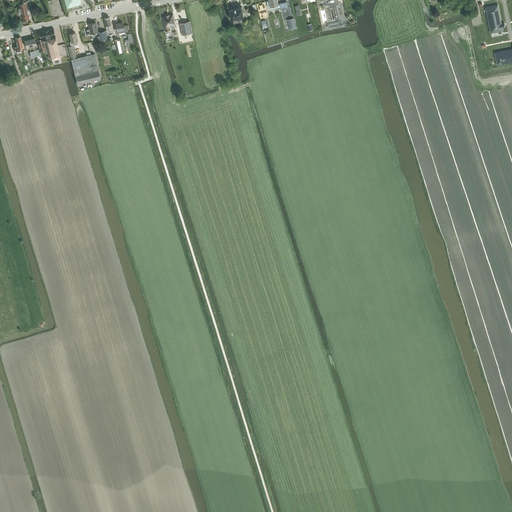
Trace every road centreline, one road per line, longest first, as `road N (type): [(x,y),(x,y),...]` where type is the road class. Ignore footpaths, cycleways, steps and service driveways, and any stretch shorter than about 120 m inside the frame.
road 1 (tertiary): [(0,37),(173,0)]
road 2 (track): [(256,83),(177,106),(159,75),(150,79)]
